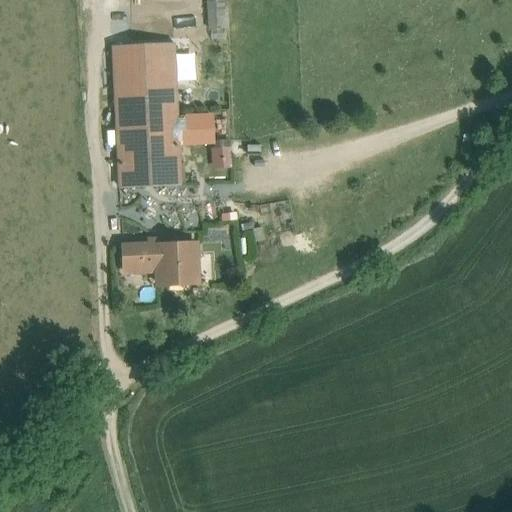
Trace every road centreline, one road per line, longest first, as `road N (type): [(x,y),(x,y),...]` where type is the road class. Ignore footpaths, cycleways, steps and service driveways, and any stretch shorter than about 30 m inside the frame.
road 1 (track): [(130,511),(106,421),(124,380),(421,234),(511,153)]
road 2 (track): [(90,38),(107,356),(124,380)]
road 3 (track): [(511,99),(480,121),(239,187)]
